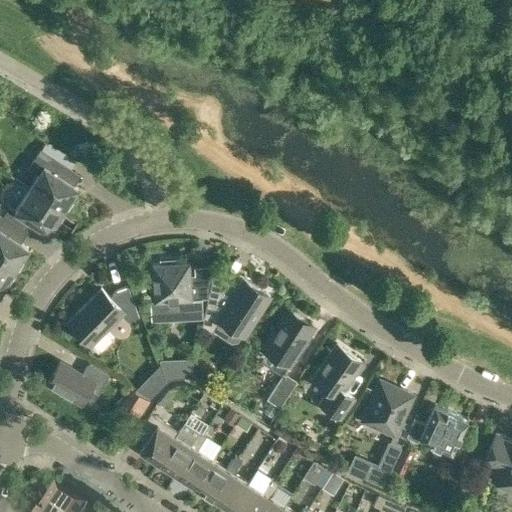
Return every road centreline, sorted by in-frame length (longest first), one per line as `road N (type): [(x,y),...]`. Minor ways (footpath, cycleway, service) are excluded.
road 1 (residential): [(511,398),(411,348),(249,232),(224,223),(158,222),(109,235),(46,286),(23,321),(10,423)]
road 2 (residential): [(146,511),(10,423)]
